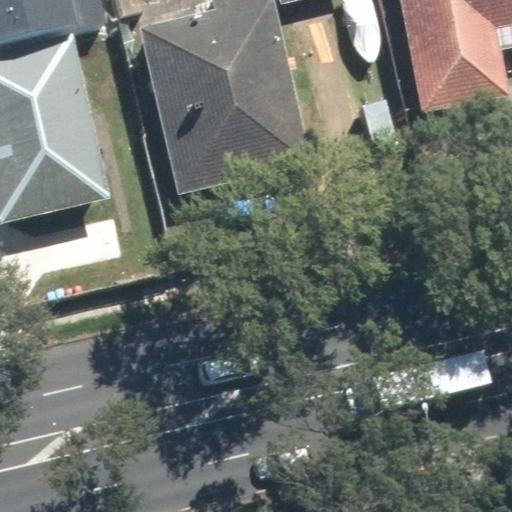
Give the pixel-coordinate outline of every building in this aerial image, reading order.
[(0,0),(0,44),(104,21),(99,0),(0,0)] [(273,0),(255,0),(136,27),(176,203),(313,172),(276,8),(273,0)] [(273,0),(276,8),(311,0),(273,0)] [(511,0),(398,0),(417,114),(506,99),(495,32),(511,29),(511,0)] [(74,41),(0,58),(0,229),(111,204),(74,41)]
